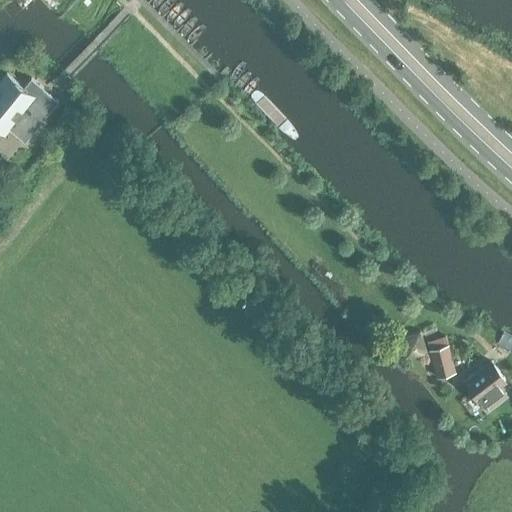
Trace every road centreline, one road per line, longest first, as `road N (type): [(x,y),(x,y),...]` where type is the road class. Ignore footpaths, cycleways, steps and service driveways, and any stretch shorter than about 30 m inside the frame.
road 1 (primary): [(337,0),(511,177)]
road 2 (primary): [(511,145),(360,0)]
